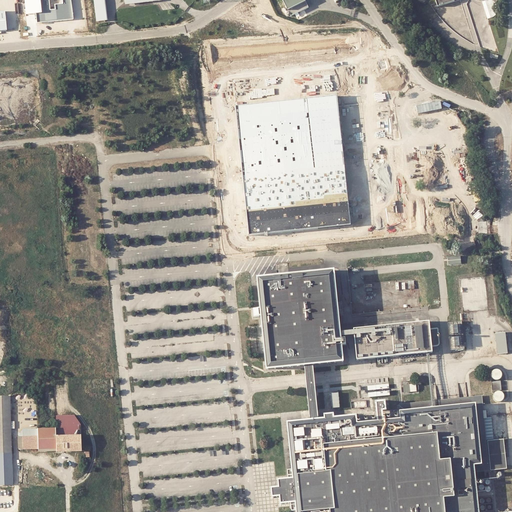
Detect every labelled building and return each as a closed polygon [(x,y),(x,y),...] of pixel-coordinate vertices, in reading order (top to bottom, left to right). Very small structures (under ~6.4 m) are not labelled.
[(74,19),(71,0),(25,0),(27,15),(37,13),(38,23),(74,19)] [(104,0),(93,0),(96,24),(107,23),(104,0)] [(304,0),(281,0),(291,18),(309,9),(304,0)] [(338,96),(238,105),(249,234),(350,225),(338,96)] [(448,257),(449,264),(461,263),(461,256),(448,257)] [(337,279),(259,287),(267,369),(283,368),(306,365),(314,364),(344,361),(337,279)] [(429,322),(354,330),(357,360),(432,352),(429,322)] [(461,324),(448,325),(450,350),(465,349),(461,324)] [(505,333),(495,334),(497,355),(508,354),(505,333)] [(314,364),(306,365),(310,414),(319,413),(314,364)] [(501,370),(500,369),(498,369),(496,369),(495,370),(493,371),(493,373),(493,374),(493,376),(494,378),(495,379),(497,379),(499,379),(500,379),(502,378),(503,376),(503,375),(503,373),(502,371),(501,370)] [(501,380),(492,381),(493,391),(502,390),(501,380)] [(404,384),(405,392),(417,390),(417,383),(404,384)] [(390,384),(369,385),(370,396),(378,396),(378,389),(390,388),(390,384)] [(339,391),(331,392),(333,407),(341,406),(339,391)] [(501,391),(499,391),(497,391),(496,392),(495,394),(494,395),(495,397),(495,399),(496,400),(498,401),(500,401),(501,401),(503,400),(504,399),(505,398),(505,396),(505,394),(504,393),(503,391),(501,391)] [(401,410),(402,414),(477,412),(485,454),(489,454),(487,439),(487,437),(494,437),(491,416),(487,417),(486,409),(483,410),(482,394),(400,406),(401,410)] [(334,413),(326,414),(319,413),(310,414),(287,417),(292,465),(297,507),(297,511),(480,511),(477,472),(491,469),(485,454),(477,412),(402,414),(397,414),(386,415),(384,406),(388,406),(387,396),(376,397),(378,416),(357,418),(357,410),(334,413)] [(0,453),(13,453),(12,428),(11,397),(0,397),(0,453)] [(55,433),(80,432),(80,422),(74,414),(59,414),(55,414),(55,433)] [(23,449),(38,448),(37,429),(37,427),(22,428),(18,435),(18,447),(22,447),(23,449)] [(38,448),(38,450),(56,449),(55,433),(55,428),(39,429),(37,429),(37,437),(38,448)] [(89,446),(80,447),(80,432),(55,433),(56,449),(56,452),(65,451),(84,451),(84,456),(89,456),(89,446)] [(487,439),(489,454),(506,453),(504,438),(487,439)] [(485,454),(491,469),(508,468),(506,453),(489,454),(485,454)] [(297,507),(292,465),(288,466),(289,474),(278,475),(279,482),(271,483),(272,493),(280,492),(281,499),(291,498),(292,508),(297,507)]
